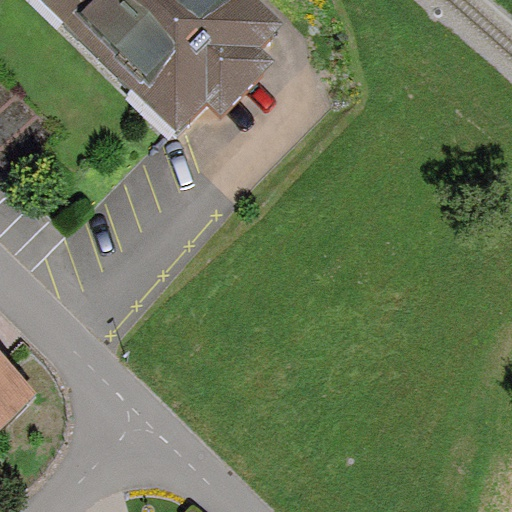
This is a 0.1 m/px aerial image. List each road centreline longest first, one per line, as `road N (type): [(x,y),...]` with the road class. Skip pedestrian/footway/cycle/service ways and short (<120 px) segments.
road 1 (residential): [(0,271),(134,402)]
road 2 (residential): [(134,402),(245,511)]
road 3 (residential): [(134,402),(26,511)]
